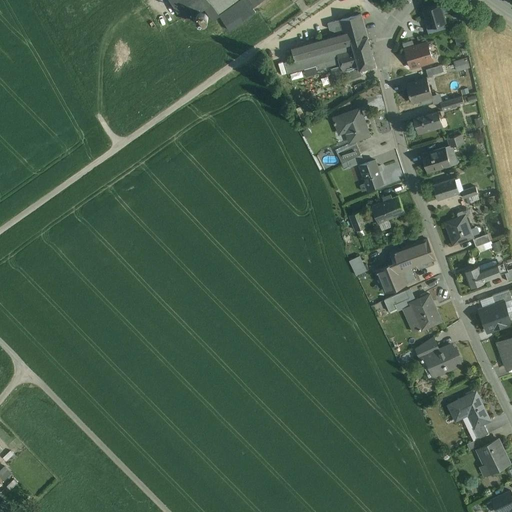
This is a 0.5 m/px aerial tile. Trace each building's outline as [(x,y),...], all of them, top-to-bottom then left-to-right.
[(210,1),(209,0),(170,0),(178,12),(188,5),(193,12),(210,1)] [(233,3),(231,0),(209,0),(210,1),(226,25),(241,14),(233,3)] [(236,0),(233,3),(241,14),(244,19),(256,11),(253,7),(262,0),(236,0)] [(188,5),(178,12),(183,19),(193,12),(188,5)] [(441,5),(424,10),(429,26),(446,21),(441,5)] [(208,20),(208,18),(208,15),(206,13),(204,12),(202,11),(199,12),(197,13),(196,15),(196,18),(196,20),(198,22),(200,24),(202,24),(205,24),(207,22),(208,20)] [(362,13),(340,19),(343,30),(343,32),(346,41),(351,40),(368,35),(362,13)] [(340,19),(329,22),(330,29),(339,31),(343,30),(340,19)] [(343,32),(329,36),(333,48),(347,44),(346,41),(343,32)] [(368,35),(351,40),(359,66),(360,69),(376,65),(368,35)] [(329,36),(292,47),(295,58),(295,59),(333,48),(329,36)] [(351,40),(346,41),(347,44),(333,48),(295,59),(291,60),(292,66),(338,53),(340,62),(341,65),(343,70),(359,66),(351,40)] [(427,42),(405,49),(411,67),(433,60),(427,42)] [(338,53),(292,66),(291,60),(285,62),(288,73),(316,65),(317,69),(327,66),(326,62),(331,61),(332,65),(340,62),(338,53)] [(466,56),(454,60),(457,70),(469,66),(466,56)] [(442,64),(427,69),(429,75),(444,71),(442,64)] [(359,66),(343,70),(341,65),(332,68),(336,79),(361,72),(360,69),(359,66)] [(427,77),(407,83),(410,93),(411,93),(413,101),(421,99),(421,98),(431,94),(431,96),(432,96),(432,95),(427,77)] [(431,94),(421,98),(421,99),(423,103),(433,100),(434,104),(435,104),(432,96),(431,96),(431,94)] [(455,97),(443,101),(441,102),(444,110),(457,106),(455,97)] [(361,107),(334,117),(336,121),(334,121),(335,123),(336,123),(338,127),(344,125),(350,141),(370,134),(361,107)] [(438,111),(415,118),(419,132),(442,125),(438,111)] [(462,133),(448,137),(451,146),(464,142),(462,133)] [(357,143),(337,152),(343,163),(348,160),(361,154),(357,143)] [(446,147),(423,154),(428,171),(451,164),(446,147)] [(361,154),(348,160),(349,166),(350,167),(364,161),(361,154)] [(376,160),(361,165),(364,175),(368,188),(383,182),(376,160)] [(368,188),(364,175),(361,176),(362,179),(360,180),(363,190),(368,188)] [(455,177),(433,184),(438,199),(460,192),(455,177)] [(476,186),(462,190),(464,197),(478,193),(476,186)] [(398,195),(372,205),(379,222),(405,211),(398,195)] [(466,207),(457,210),(456,213),(457,218),(465,215),(466,216),(469,215),(471,212),(469,208),(466,207)] [(366,226),(361,211),(351,214),(357,229),(366,226)] [(457,218),(446,222),(454,243),(473,236),(466,216),(465,215),(457,218)] [(474,236),(479,250),(492,246),(487,232),(474,236)] [(428,238),(402,248),(410,268),(412,268),(436,259),(428,238)] [(416,279),(412,268),(410,268),(402,248),(392,252),(396,262),(377,270),(386,291),(416,279)] [(349,259),(356,274),(367,268),(359,253),(349,259)] [(500,263),(497,264),(497,262),(495,263),(495,265),(492,266),(496,276),(501,273),(501,272),(503,271),(500,263)] [(479,265),(465,270),(471,286),(485,281),(484,280),(481,270),(485,269),(484,264),(479,266),(479,265)] [(485,269),(481,270),(484,280),(496,276),(492,266),(485,269)] [(413,301),(408,289),(392,296),(398,308),(413,301)] [(511,296),(510,289),(493,295),(496,304),(504,301),(505,301),(511,298),(511,296)] [(435,294),(413,301),(424,329),(445,320),(435,294)] [(496,304),(480,309),(483,319),(484,318),(488,331),(497,328),(505,326),(504,325),(511,322),(505,301),(504,301),(496,304)] [(433,336),(417,347),(419,352),(424,349),(427,355),(439,350),(433,336)] [(511,337),(499,342),(508,368),(511,366),(511,337)] [(439,350),(427,355),(435,374),(461,362),(453,344),(439,350)] [(419,352),(417,347),(399,358),(403,364),(420,354),(419,352)] [(481,405),(475,392),(450,404),(456,418),(469,412),(475,425),(475,426),(484,422),(489,419),(482,404),(481,405)] [(484,422),(475,426),(475,425),(472,427),(478,438),(480,437),(489,432),(484,422)] [(478,438),(467,443),(470,448),(483,442),(480,437),(478,438)] [(498,438),(478,448),(489,472),(510,462),(498,438)] [(4,457),(7,460),(14,452),(11,449),(4,457)] [(6,465),(0,471),(0,474),(4,478),(12,471),(6,465)] [(8,485),(11,488),(18,481),(14,478),(8,485)] [(511,491),(511,490),(493,498),(499,511),(508,508),(508,507),(511,505),(511,491)]
